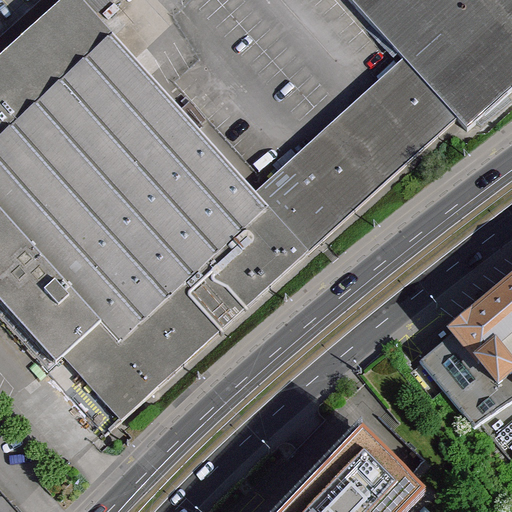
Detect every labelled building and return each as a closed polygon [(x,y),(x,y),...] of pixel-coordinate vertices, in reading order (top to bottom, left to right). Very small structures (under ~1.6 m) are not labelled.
[(122,424),(311,255),(255,195),(79,0),(68,0),(0,61),(0,303),(57,367),(67,359),(122,424)] [(511,95),(511,0),(348,0),(405,62),(459,122),(469,135),(511,95)] [(459,122),(405,62),(255,195),(311,255),(459,122)] [(511,288),(447,343),(506,409),(511,404),(511,361),(501,349),(511,339),(511,288)] [(511,339),(501,349),(511,361),(511,339)] [(476,430),(506,409),(447,343),(422,365),(476,430)] [(67,359),(57,367),(51,373),(106,438),(122,424),(67,359)] [(364,436),(290,511),(411,511),(427,496),(364,436)]
